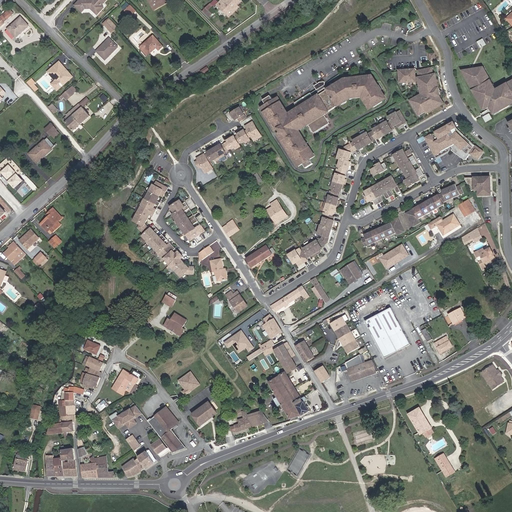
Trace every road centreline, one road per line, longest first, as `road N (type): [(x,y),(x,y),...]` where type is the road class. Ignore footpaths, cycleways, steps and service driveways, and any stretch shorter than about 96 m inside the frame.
road 1 (unclassified): [(130,110),(0,238)]
road 2 (unclassified): [(275,12),(130,110)]
road 3 (secondary): [(164,484),(0,480)]
road 4 (residential): [(18,0),(130,110)]
road 5 (secondary): [(213,458),(337,412)]
road 6 (residential): [(337,412),(265,302)]
road 7 (residential): [(220,233),(191,251),(162,223),(180,175)]
road 8 (residential): [(346,219),(334,257),(265,302)]
road 9 (residential): [(205,445),(151,375),(123,359)]
